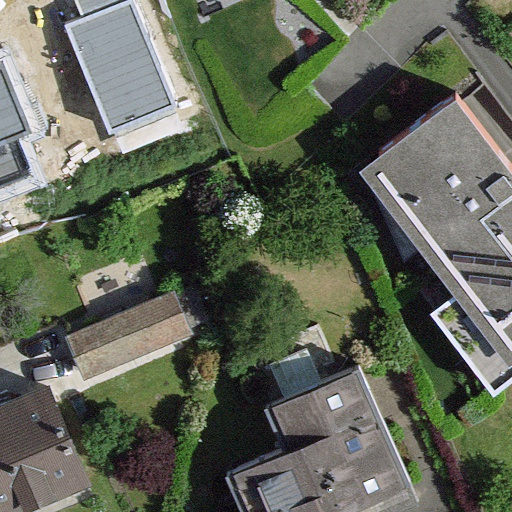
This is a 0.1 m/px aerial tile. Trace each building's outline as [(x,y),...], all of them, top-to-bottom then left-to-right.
[(180,106),(135,0),(69,0),(58,5),(113,134),(180,106)] [(0,147),(33,135),(2,59),(0,60),(0,147)] [(331,175),(486,380),(511,360),(511,162),(453,84),(331,175)] [(66,325),(88,377),(193,333),(172,281),(66,325)] [(210,467),(226,511),(355,511),(406,493),(357,361),(260,397),(276,442),(210,467)] [(0,396),(0,511),(42,511),(83,499),(43,382),(0,396)]
